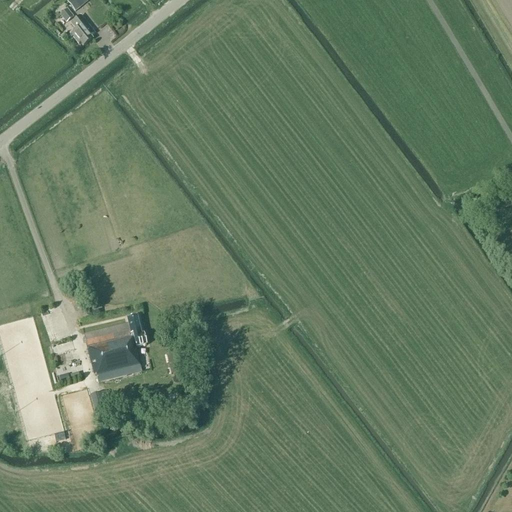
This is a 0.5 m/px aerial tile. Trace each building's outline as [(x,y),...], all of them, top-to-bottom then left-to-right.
[(76,14),(88,4),(85,0),(72,0),(68,4),(76,14)] [(60,17),(67,25),(74,18),(68,11),(60,17)] [(83,48),(92,41),(90,38),(94,35),(80,18),(71,25),(76,32),(70,36),(80,48),(81,47),(83,48)] [(141,337),(137,318),(127,321),(128,325),(84,336),(94,376),(96,376),(98,384),(142,373),(136,349),(146,347),(145,343),(144,340),(143,336),(141,337)] [(95,417),(105,414),(100,394),(90,397),(95,417)] [(115,417),(135,414),(134,408),(115,410),(115,417)] [(56,439),(65,438),(64,430),(55,432),(56,439)]
